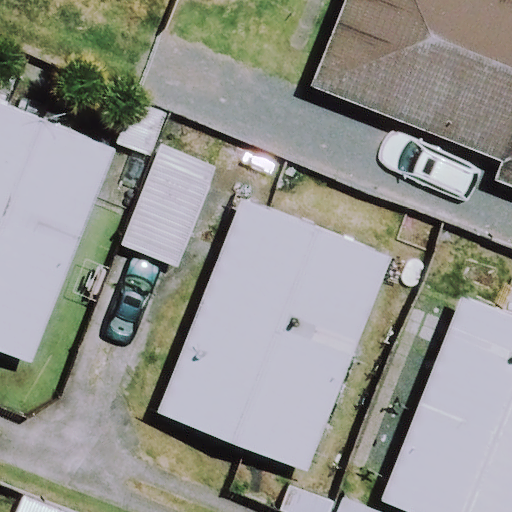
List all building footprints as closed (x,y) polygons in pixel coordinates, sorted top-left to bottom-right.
[(511,0),(331,0),(299,86),(488,157),(481,176),(511,188),(511,0)] [(107,149),(0,107),(0,353),(24,363),(107,149)] [(211,169),(156,149),(120,248),(174,268),(211,169)] [(383,260),(239,201),(152,412),(297,472),(383,260)] [(511,511),(511,319),(454,298),(377,502),(404,511),(511,511)]
